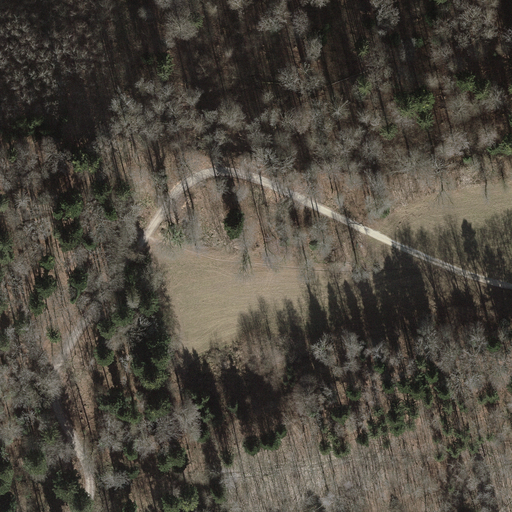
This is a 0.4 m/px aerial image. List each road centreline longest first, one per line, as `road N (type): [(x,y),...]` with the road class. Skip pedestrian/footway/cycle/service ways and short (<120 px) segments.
road 1 (track): [(148,230),(176,187),(207,172),(247,172),(456,269),(511,286)]
road 2 (track): [(87,511),(91,473),(57,410),(55,367),(148,230)]
road 3 (track): [(0,211),(73,211),(148,230)]
